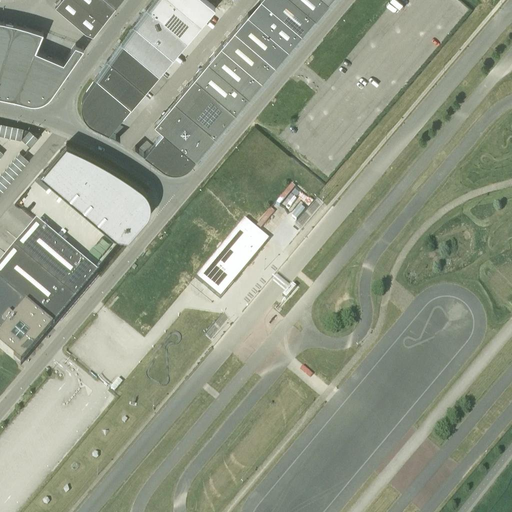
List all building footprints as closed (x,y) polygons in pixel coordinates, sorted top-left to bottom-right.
[(94,33),(104,19),(81,0),(58,0),(55,4),(86,29),(94,33)] [(110,0),(81,0),(104,19),(115,4),(110,0)] [(196,47),(210,31),(173,0),(154,0),(148,7),(196,47)] [(173,0),(210,31),(224,14),(206,0),(173,0)] [(206,0),(224,14),(236,0),(206,0)] [(263,0),(269,5),(256,20),(248,13),(247,13),(289,48),(302,33),(263,0)] [(263,0),(302,33),(316,17),(295,0),(263,0)] [(295,0),(316,17),(329,1),(327,0),(295,0)] [(182,64),(196,47),(148,7),(135,24),(182,64)] [(247,13),(234,29),(275,64),(289,48),(247,13)] [(0,72),(15,22),(3,20),(0,19),(0,72)] [(42,30),(26,25),(15,22),(0,72),(0,94),(10,96),(13,97),(42,30)] [(182,64),(135,24),(122,42),(159,73),(173,57),(182,64)] [(234,29),(221,45),(262,80),(275,64),(234,29)] [(36,49),(43,31),(42,30),(13,97),(17,98),(30,101),(32,102),(34,102),(36,102),(38,101),(39,101),(41,100),(43,100),(44,99),(45,98),(47,97),(48,96),(50,95),(51,94),(52,93),(53,90),(61,79),(84,47),(75,43),(63,61),(36,49)] [(122,42),(109,59),(145,90),(159,73),(122,42)] [(221,45),(207,61),(249,96),(262,80),(221,45)] [(145,90),(109,59),(96,76),(131,106),(145,90)] [(207,61),(194,76),(236,111),(249,96),(207,61)] [(131,106),(96,76),(85,93),(84,94),(83,95),(83,96),(83,97),(82,99),(82,101),(81,103),(81,105),(81,107),(81,109),(82,110),(82,112),(83,114),(84,115),(84,116),(85,118),(86,119),(87,121),(89,122),(91,123),(92,124),(94,125),(109,132),(131,106)] [(236,111),(194,76),(174,100),(183,107),(216,135),(236,111)] [(174,100),(154,123),(163,131),(196,158),(216,135),(183,107),(174,100)] [(5,137),(10,138),(13,126),(7,125),(5,137)] [(10,138),(16,140),(18,128),(13,126),(10,138)] [(16,140),(22,141),(24,129),(19,128),(16,140)] [(22,140),(26,144),(34,134),(30,131),(22,140)] [(163,131),(145,153),(144,153),(162,167),(163,168),(165,169),(166,169),(168,170),(170,170),(171,171),(173,171),(176,171),(177,171),(179,171),(180,170),(182,170),(184,169),(185,169),(186,168),(188,167),(189,166),(190,165),(191,164),(196,158),(163,131)] [(26,144),(31,148),(39,138),(34,134),(26,144)] [(93,156),(83,151),(73,146),(66,143),(41,174),(123,244),(147,216),(148,214),(149,212),(149,210),(150,208),(150,207),(150,205),(150,204),(150,202),(150,201),(150,200),(149,197),(149,196),(148,194),(147,193),(146,191),(144,189),(143,188),(142,187),(141,186),(131,178),(121,172),(112,167),(103,161),(93,156)] [(27,165),(31,160),(21,152),(17,157),(27,165)] [(23,169),(27,165),(17,157),(14,161),(23,169)] [(19,174),(23,169),(14,161),(10,166),(19,174)] [(16,178),(19,174),(10,166),(6,170),(16,178)] [(12,182),(16,178),(6,170),(3,174),(12,182)] [(0,179),(8,187),(12,182),(3,174),(0,177),(0,179)] [(0,187),(5,191),(8,187),(0,179),(0,187)] [(196,277),(221,298),(270,240),(245,219),(196,277)] [(75,301),(98,275),(36,223),(13,249),(75,301)] [(0,265),(0,283),(52,328),(75,301),(13,249),(0,265)] [(0,349),(20,366),(52,328),(0,283),(0,349)] [(315,468),(308,469),(310,481),(313,477),(316,479),(320,479),(319,475),(327,481),(347,479),(345,477),(350,476),(351,477),(359,469),(353,463),(346,457),(346,452),(354,451),(347,458),(358,456),(355,433),(337,435),(333,440),(333,444),(329,445),(325,450),(321,450),(323,461),(315,462),(315,468)] [(354,476),(363,484),(376,469),(370,464),(367,468),(363,465),(354,476)]
